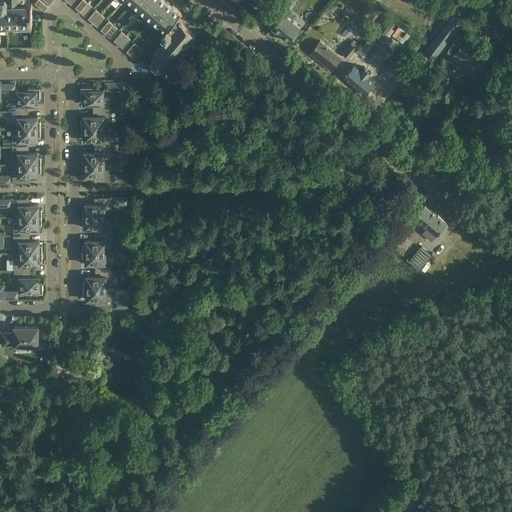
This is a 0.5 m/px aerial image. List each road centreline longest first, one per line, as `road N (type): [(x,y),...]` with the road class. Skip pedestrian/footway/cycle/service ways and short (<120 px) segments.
road 1 (track): [(419,182),(146,511)]
road 2 (residential): [(419,182),(202,0)]
road 3 (residential): [(52,308),(74,302),(72,76)]
road 4 (residential): [(49,76),(52,308)]
road 5 (residential): [(72,76),(116,74),(124,59),(61,7),(49,18),(49,76)]
road 6 (unclassified): [(511,260),(419,182)]
